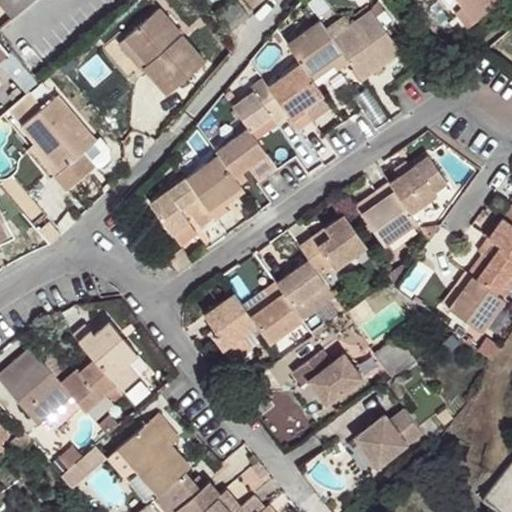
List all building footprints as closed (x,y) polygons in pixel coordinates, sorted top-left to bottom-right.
[(33,0),(0,0),(14,17),(33,0)] [(500,1),(498,0),(457,0),(463,7),(475,21),(500,1)] [(349,61),(361,79),(401,51),(376,16),(384,10),(377,1),(370,9),(350,24),(331,37),(349,61)] [(144,66),(167,93),(205,61),(158,7),(124,37),(147,63),(144,66)] [(475,21),(463,7),(455,13),(467,27),(475,21)] [(326,28),(331,37),(350,24),(344,15),(326,28)] [(320,20),(287,43),(301,63),(310,76),(330,61),(336,70),(349,61),(331,37),(326,28),(320,20)] [(147,63),(124,37),(119,42),(141,68),(144,66),(147,63)] [(0,42),(0,60),(9,53),(0,42)] [(330,61),(310,76),(316,84),(336,70),(330,61)] [(301,63),(268,86),(289,115),(299,129),(313,119),(305,107),(323,94),(316,84),(310,76),(301,63)] [(289,115),(268,86),(263,78),(250,87),(253,90),(232,104),(249,128),(250,130),(271,116),(276,124),(289,115)] [(10,108),(22,123),(41,107),(28,92),(10,108)] [(55,175),(66,189),(94,165),(82,151),(95,140),(56,94),(41,107),(22,123),(20,125),(35,143),(59,171),(55,175)] [(305,107),(313,119),(331,106),(323,94),(305,107)] [(256,138),(276,124),(271,116),(250,130),(256,138)] [(218,154),(239,183),(247,177),(244,174),(269,156),(256,138),(250,130),(249,128),(216,151),(218,154)] [(59,171),(35,143),(30,147),(55,175),(59,171)] [(213,216),(215,218),(227,210),(224,205),(220,200),(241,186),(239,183),(218,154),(186,177),(213,216)] [(389,182),(410,213),(436,194),(434,191),(446,182),(427,155),(389,182)] [(199,226),(213,216),(186,177),(185,176),(150,201),(172,233),(189,221),(183,213),(178,206),(182,202),(187,210),(199,226)] [(410,213),(389,182),(375,191),(380,199),(362,212),(384,244),(416,221),(410,213)] [(220,200),(224,205),(244,191),(241,186),(220,200)] [(356,205),(362,212),(380,199),(375,191),(356,205)] [(183,213),(187,210),(182,202),(178,206),(183,213)] [(511,205),(511,204),(487,237),(511,254),(511,205)] [(312,236),(298,245),(309,260),(317,272),(329,263),(333,268),(366,246),(343,214),(324,228),(329,235),(317,244),(312,236)] [(189,221),(172,233),(181,244),(197,233),(189,221)] [(440,224),(420,227),(429,240),(440,224)] [(324,228),(312,236),(317,244),(329,235),(324,228)] [(503,298),(511,285),(511,254),(487,237),(477,250),(482,254),(489,259),(475,278),(503,298)] [(168,258),(177,269),(191,260),(182,248),(168,258)] [(489,259),(482,254),(468,273),(475,278),(489,259)] [(154,268),(160,277),(172,269),(166,260),(154,268)] [(324,323),(343,309),(317,272),(309,260),(276,283),(302,319),(315,310),(324,323)] [(468,273),(466,270),(456,284),(462,289),(448,307),(481,331),(505,299),(503,298),(475,278),(468,273)] [(269,343),(302,319),(276,283),(275,282),(264,290),(267,294),(246,310),(256,325),(266,338),(269,343)] [(462,289),(456,284),(442,303),(448,307),(462,289)] [(267,294),(264,290),(243,305),(246,310),(267,294)] [(252,347),(243,334),(256,325),(246,310),(243,305),(234,292),(203,314),(216,332),(212,335),(231,362),(252,347)] [(84,323),(72,333),(91,355),(94,359),(115,384),(119,389),(138,373),(127,360),(136,353),(108,320),(93,333),(84,323)] [(252,347),(266,338),(256,325),(243,334),(252,347)] [(391,376),(414,359),(398,336),(375,353),(391,376)] [(478,349),(491,360),(500,347),(487,337),(478,349)] [(41,358),(30,346),(0,371),(0,379),(24,407),(31,401),(35,405),(27,411),(37,422),(44,416),(54,428),(80,405),(60,381),(55,375),(41,358)] [(41,358),(55,375),(66,366),(52,349),(41,358)] [(307,379),(325,405),(362,378),(344,353),(332,362),(323,350),(294,371),(302,383),(307,379)] [(91,355),(77,367),(80,371),(94,359),(91,355)] [(77,367),(60,381),(80,405),(85,410),(106,392),(110,388),(117,397),(121,394),(114,385),(115,384),(94,359),(80,371),(77,367)] [(114,400),(117,397),(110,388),(106,392),(114,400)] [(31,401),(24,407),(27,411),(35,405),(31,401)] [(384,415),(354,437),(376,468),(421,434),(404,411),(389,422),(384,415)] [(107,434),(118,425),(111,416),(100,425),(107,434)] [(134,468),(157,494),(185,471),(190,466),(149,420),(107,456),(124,476),(134,468)] [(0,443),(9,436),(0,426),(0,443)] [(18,450),(31,439),(23,431),(11,441),(18,450)] [(69,467),(61,474),(71,486),(105,456),(95,444),(82,456),(69,467)] [(69,467),(82,456),(72,445),(59,456),(69,467)] [(462,473),(466,462),(454,457),(450,468),(462,473)] [(268,473),(258,460),(251,466),(261,479),(268,473)] [(198,511),(220,493),(209,481),(205,484),(200,488),(193,480),(185,471),(157,494),(154,498),(166,511),(172,511),(174,510),(175,511),(198,511)] [(198,476),(193,480),(200,488),(205,484),(198,476)] [(198,511),(259,511),(264,508),(254,496),(234,511),(230,511),(228,509),(236,502),(225,489),(220,493),(198,511)]
